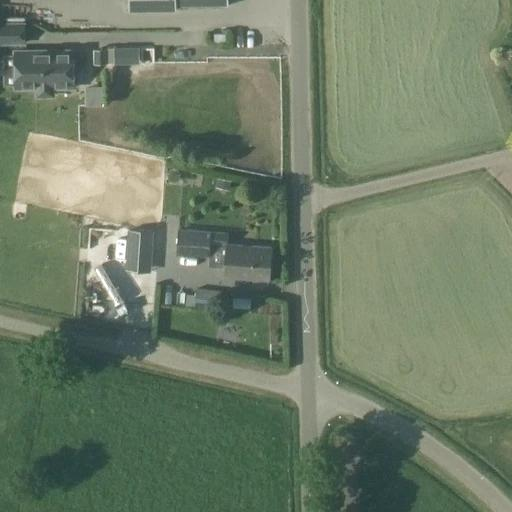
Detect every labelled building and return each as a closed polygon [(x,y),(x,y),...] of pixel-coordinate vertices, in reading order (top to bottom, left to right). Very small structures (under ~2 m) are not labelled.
[(128,0),(128,10),(176,10),(176,6),(228,6),(227,0),(128,0)] [(0,44),(24,44),(24,25),(0,25),(0,44)] [(93,50),(93,64),(106,65),(106,50),(93,50)] [(72,51),(25,51),(15,51),(15,88),(35,88),(36,94),(52,94),(52,88),(72,88),(72,81),(76,81),(76,70),(72,70),(72,51)] [(217,179),(215,188),(229,191),(231,182),(217,179)] [(144,247),(153,247),(154,231),(128,230),(126,271),(142,272),(144,247)] [(178,230),(176,255),(209,257),(209,245),(226,246),(224,278),(268,280),(270,247),(227,245),(228,233),(178,230)] [(215,290),(196,288),(194,310),(213,312),(215,290)]
